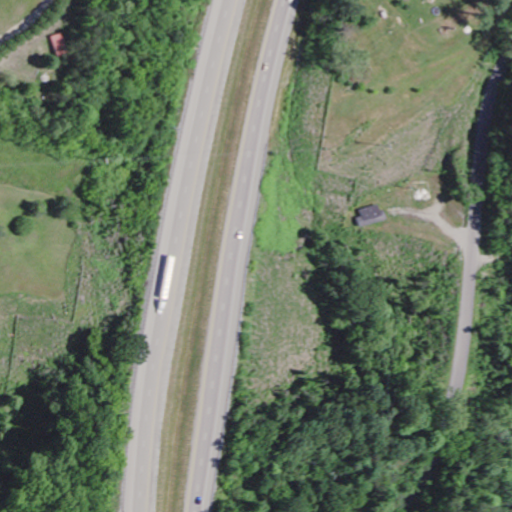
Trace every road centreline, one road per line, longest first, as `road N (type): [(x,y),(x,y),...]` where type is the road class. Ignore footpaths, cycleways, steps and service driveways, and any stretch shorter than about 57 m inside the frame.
road 1 (motorway): [(237,0),(177,261),(146,511)]
road 2 (motorway): [(189,511),(225,225),(279,0)]
road 3 (residential): [(403,511),(459,375),(475,220)]
road 4 (residential): [(475,220),(491,113),(511,59)]
